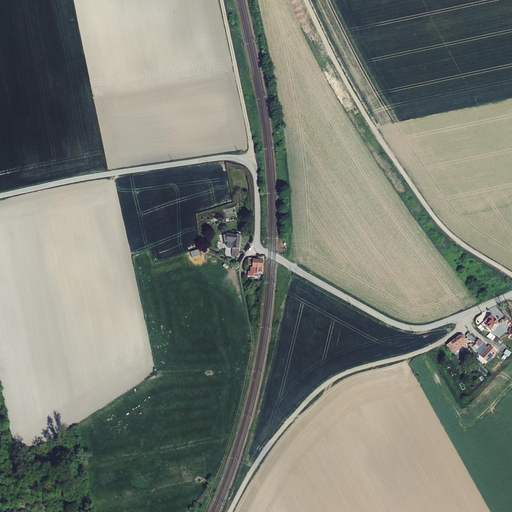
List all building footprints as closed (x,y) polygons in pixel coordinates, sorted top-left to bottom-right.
[(232,252),(232,256),(233,256),(232,257),(235,258),(235,256),(239,257),(241,236),(239,236),(239,232),(233,231),(233,235),(226,234),(228,242),(228,250),(232,251),(232,252)] [(253,259),(248,258),(248,265),(252,265),(252,267),(250,267),(250,272),(248,272),(247,276),(255,277),(255,272),(257,273),(257,274),(259,274),(259,273),(263,273),(263,261),(263,258),(259,258),(258,260),(253,260),(253,259)] [(498,325),(495,328),(498,332),(504,326),(499,320),(496,322),(498,325)] [(468,333),(466,336),(474,343),(476,340),(468,333)] [(461,334),(447,345),(458,361),(461,359),(456,353),(466,344),(464,341),(466,340),(461,334)] [(479,338),(474,344),(477,349),(476,349),(477,350),(478,353),(479,353),(486,346),(479,338)] [(489,347),(480,356),(485,362),(495,352),(489,347)]
